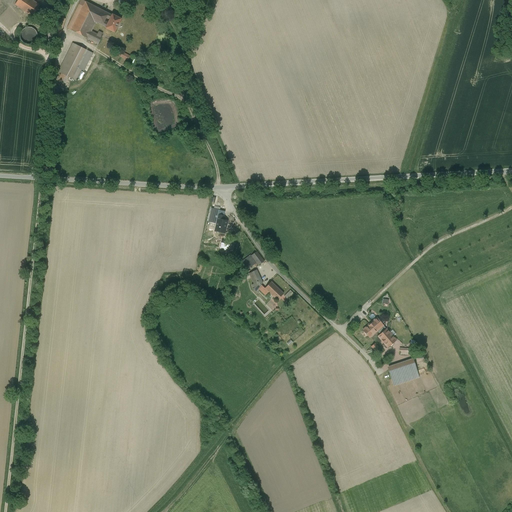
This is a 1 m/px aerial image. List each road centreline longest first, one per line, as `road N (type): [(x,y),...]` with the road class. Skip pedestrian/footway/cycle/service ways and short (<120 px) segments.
road 1 (track): [(6,511),(41,178)]
road 2 (unclassified): [(511,170),(223,186)]
road 3 (track): [(77,0),(64,34),(187,103),(214,161),(216,187)]
road 4 (unclassified): [(223,186),(267,260),(332,324),(345,326),(373,300)]
road 5 (unclassified): [(223,186),(0,176)]
road 6 (track): [(511,207),(439,241),(373,300)]
road 7 (track): [(379,374),(449,511)]
